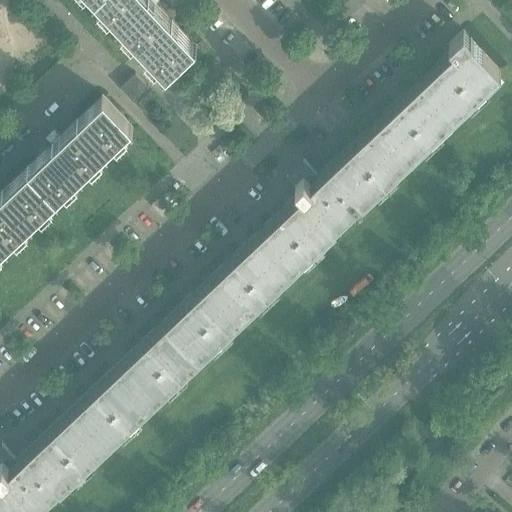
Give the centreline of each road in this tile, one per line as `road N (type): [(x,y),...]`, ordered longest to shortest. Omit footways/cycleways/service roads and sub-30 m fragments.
road 1 (secondary): [(511,214),(197,511)]
road 2 (secondary): [(269,511),(511,284)]
road 3 (residential): [(0,392),(213,195)]
road 4 (residential): [(213,195),(107,81),(88,73),(0,145)]
road 5 (residential): [(213,195),(322,92)]
road 6 (residential): [(322,92),(420,0)]
road 7 (residential): [(322,92),(232,0)]
